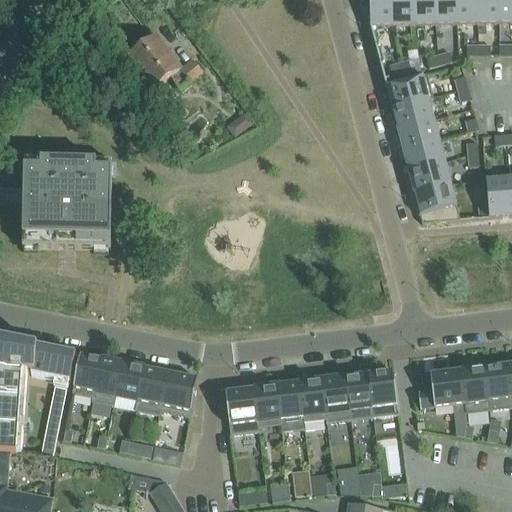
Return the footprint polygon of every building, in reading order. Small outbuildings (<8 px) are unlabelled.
[(392,29),(391,0),(362,0),(370,29),(392,29)] [(414,28),(413,0),(391,0),(392,29),(414,28)] [(435,28),(434,0),(413,0),(414,28),(435,28)] [(457,27),(455,0),(434,0),(435,28),(457,27)] [(478,27),(476,0),(455,0),(457,27),(478,27)] [(499,26),(498,0),(476,0),(478,27),(499,26)] [(511,0),(498,0),(499,26),(511,25),(511,0)] [(471,45),(493,44),(493,29),(471,30),(471,45)] [(131,60),(128,63),(152,94),(170,80),(179,93),(190,85),(189,84),(203,74),(194,63),(181,73),(158,41),(142,52),(138,51),(131,56),(131,60)] [(478,58),(478,48),(466,48),(467,58),(478,58)] [(490,58),(490,48),(478,48),(478,58),(490,58)] [(511,58),(511,48),(499,48),(499,58),(511,58)] [(452,64),(450,55),(438,58),(440,68),(452,64)] [(440,68),(438,58),(426,61),(429,70),(440,68)] [(412,75),(409,66),(399,68),(402,78),(412,75)] [(402,78),(399,68),(390,71),(392,80),(402,78)] [(433,101),(427,77),(386,88),(392,110),(428,101),(428,102),(433,101)] [(467,91),(464,80),(455,82),(458,94),(467,91)] [(470,103),(467,91),(458,94),(461,105),(470,103)] [(428,102),(428,101),(392,110),(397,132),(434,122),(428,102)] [(478,133),(475,121),(466,124),(469,136),(478,133)] [(511,122),(499,121),(499,131),(511,131),(511,122)] [(439,144),(434,122),(397,132),(403,153),(439,144)] [(507,148),(506,138),(494,139),(495,149),(507,148)] [(445,165),(439,144),(403,153),(408,174),(445,165)] [(478,157),(477,145),(467,146),(468,158),(478,157)] [(479,169),(478,157),(468,158),(469,170),(479,169)] [(23,206),(22,251),(110,253),(112,165),(24,163),(24,189),(23,206)] [(450,187),(445,165),(408,174),(414,196),(450,187)] [(511,218),(511,207),(510,181),(486,183),(489,221),(511,218)] [(460,223),(450,187),(414,196),(422,227),(460,223)] [(489,219),(488,207),(478,208),(479,220),(489,219)] [(195,219),(194,235),(219,236),(219,220),(195,219)] [(88,277),(91,264),(73,261),(70,273),(88,277)] [(233,261),(233,304),(256,304),(255,278),(248,278),(247,261),(233,261)] [(0,457),(16,458),(22,376),(32,376),(31,378),(70,386),(75,357),(37,349),(0,341),(0,457)] [(93,401),(101,362),(80,358),(72,397),(92,401),(93,401)] [(115,400),(122,366),(101,362),(93,401),(92,401),(91,405),(114,410),(116,400),(115,400)] [(138,404),(145,371),(122,366),(115,400),(116,400),(137,404),(138,404)] [(511,399),(508,367),(484,370),(489,413),(511,409),(511,406),(511,405),(511,401),(511,400),(511,399)] [(484,370),(460,373),(464,407),(466,416),(489,413),(484,370)] [(160,415),(168,376),(145,371),(138,404),(137,404),(135,414),(160,419),(161,415),(160,415)] [(464,407),(460,373),(430,377),(432,393),(418,395),(420,412),(464,407)] [(398,418),(393,374),(368,377),(373,421),(398,418)] [(190,421),(198,382),(168,376),(160,415),(161,415),(190,421)] [(373,421),(368,377),(345,380),(351,424),(373,421)] [(351,424),(345,380),(322,383),(326,422),(326,423),(326,427),(351,424)] [(326,422),(322,383),(299,386),(303,419),(302,419),(303,425),(326,423),(326,422)] [(303,419),(299,386),(276,388),(280,422),(281,422),(302,419),(303,419)] [(280,422),(276,388),(254,391),(259,431),(282,428),(281,422),(280,422)] [(55,389),(53,397),(65,400),(67,392),(55,389)] [(259,431),(254,391),(225,395),(231,438),(260,435),(259,431)] [(53,397),(52,405),(64,407),(65,400),(53,397)] [(52,405),(50,412),(62,415),(64,407),(52,405)] [(50,412),(49,420),(61,422),(62,415),(50,412)] [(49,420),(48,427),(60,430),(61,422),(49,420)] [(464,440),(466,425),(455,426),(456,439),(464,440)] [(48,427),(46,435),(58,437),(60,430),(48,427)] [(464,440),(472,442),(474,430),(466,429),(464,440)] [(65,432),(63,443),(71,445),(73,433),(65,432)] [(495,446),(497,434),(489,433),(487,444),(495,446)] [(46,435),(45,443),(57,445),(58,437),(46,435)] [(99,439),(97,450),(105,452),(107,440),(99,439)] [(45,443),(43,450),(55,453),(57,445),(45,443)] [(122,443),(120,455),(127,456),(130,445),(122,443)] [(130,445),(127,456),(150,461),(153,449),(141,447),(130,445)] [(43,450),(42,459),(54,460),(55,453),(43,450)] [(0,458),(0,511),(51,511),(52,506),(54,506),(58,462),(0,458)] [(388,479),(409,480),(409,468),(389,467),(388,479)] [(131,478),(128,491),(150,497),(167,487),(131,478)] [(360,498),(358,482),(340,485),(342,497),(346,496),(360,498)] [(336,497),(334,486),(326,487),(328,498),(336,497)] [(380,500),(382,487),(374,486),(372,498),(380,500)] [(182,511),(167,487),(150,497),(159,511),(182,511)] [(408,498),(406,487),(399,488),(401,499),(408,498)] [(290,503),(288,489),(271,491),(273,506),(290,503)] [(268,504),(266,494),(259,495),(260,506),(268,505),(268,504)]
